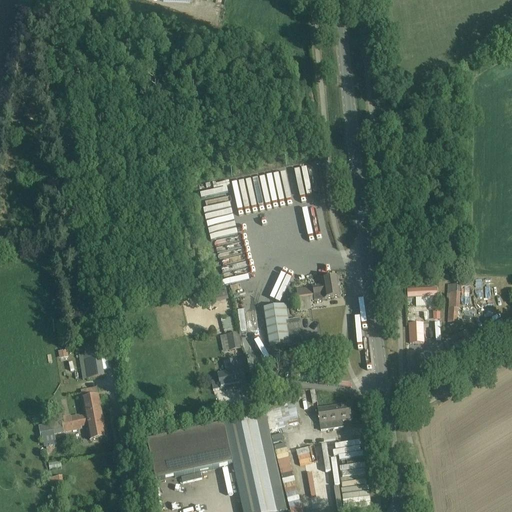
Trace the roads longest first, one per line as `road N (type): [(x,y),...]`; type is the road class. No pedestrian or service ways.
road 1 (tertiary): [(388,421),(337,0)]
road 2 (unclassified): [(143,511),(104,325)]
road 3 (unclassified): [(388,421),(511,349)]
